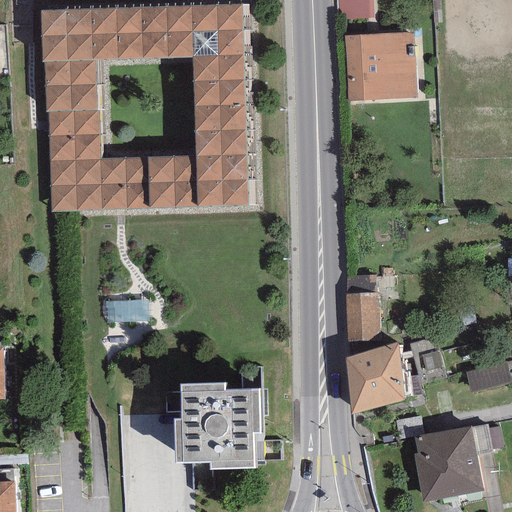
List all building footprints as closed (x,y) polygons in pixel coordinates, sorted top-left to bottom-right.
[(337,0),(339,20),(374,18),(372,0),(337,0)] [(42,62),(44,62),(45,111),(48,111),(52,211),(255,206),(248,4),(40,11),(42,62)] [(417,98),(413,33),(344,36),(348,101),(417,98)] [(347,276),(346,295),(373,294),(374,276),(347,276)] [(379,342),(378,294),(373,294),(346,295),(347,341),(379,342)] [(405,400),(398,343),(345,358),(351,414),(405,400)] [(438,351),(421,356),(426,373),(443,368),(438,351)] [(466,372),(471,393),(511,383),(506,363),(466,372)] [(180,384),(180,419),(173,419),(174,464),(208,463),(208,470),(256,469),(256,461),(263,461),(263,440),(254,440),(254,433),(262,433),(261,389),(226,390),(225,383),(180,384)] [(470,427),(413,437),(417,455),(413,455),(423,503),(484,491),(470,427)] [(0,482),(14,481),(13,469),(0,469),(0,482)] [(14,511),(14,481),(0,482),(0,511),(14,511)]
